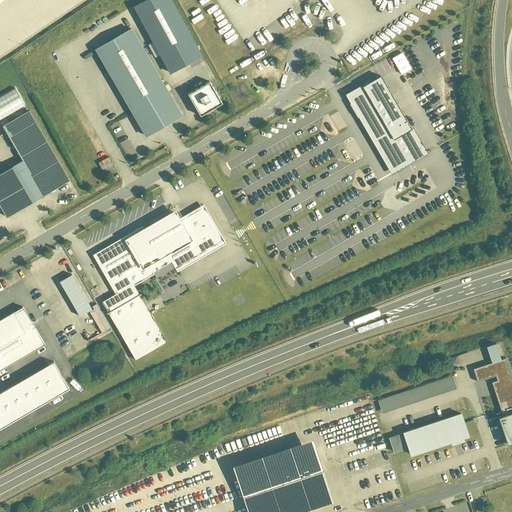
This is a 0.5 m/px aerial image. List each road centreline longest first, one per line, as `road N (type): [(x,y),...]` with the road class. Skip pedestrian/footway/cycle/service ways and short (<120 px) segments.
road 1 (primary): [(511,272),(162,403),(0,484)]
road 2 (residential): [(0,263),(274,106)]
road 3 (residential): [(274,106),(325,73),(329,53),(306,45),(287,84)]
road 4 (motorway): [(503,0),(500,90),(511,137)]
road 5 (residential): [(390,511),(511,470)]
